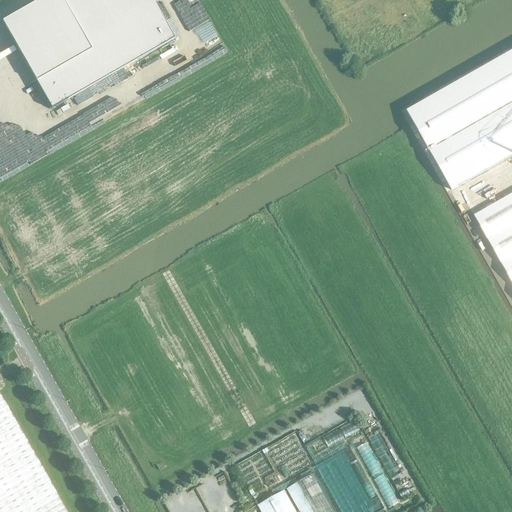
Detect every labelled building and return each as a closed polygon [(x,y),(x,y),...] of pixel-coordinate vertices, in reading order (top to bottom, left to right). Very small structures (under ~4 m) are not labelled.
[(148,30),(143,21),(130,0),(39,0),(1,22),(35,81),(35,82),(36,83),(51,110),(67,100),(111,75),(128,65),(174,39),(164,21),(148,30)] [(511,51),(407,112),(451,190),(511,155),(511,51)] [(511,193),(474,216),(511,283),(511,193)] [(66,511),(0,394),(0,511),(66,511)] [(400,502),(385,471),(383,472),(368,441),(359,446),(388,508),(400,502)] [(333,494),(342,511),(370,511),(369,509),(382,502),(365,467),(363,479),(361,481),(356,480),(353,475),(355,462),(350,461),(345,451),(326,460),(325,466),(323,461),(321,471),(326,482),(336,478),(337,473),(342,485),(336,488),(335,494),(333,494)] [(299,511),(334,511),(313,474),(286,489),(299,511)] [(237,502),(240,501),(235,489),(232,491),(237,502)] [(296,511),(284,490),(257,505),(261,511),(296,511)]
